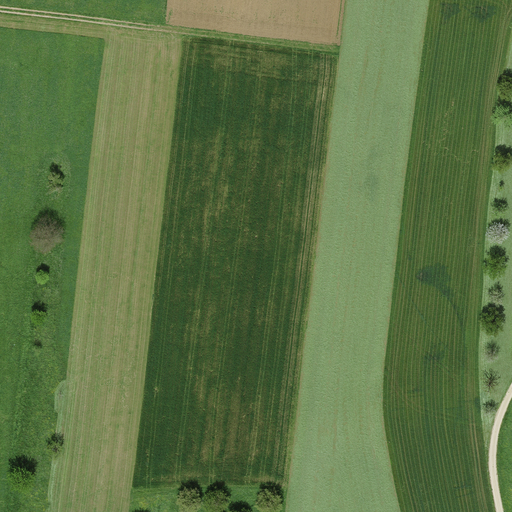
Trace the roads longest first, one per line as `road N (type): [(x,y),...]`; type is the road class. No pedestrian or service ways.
road 1 (track): [(0,10),(333,49)]
road 2 (track): [(498,511),(495,430),(511,388)]
